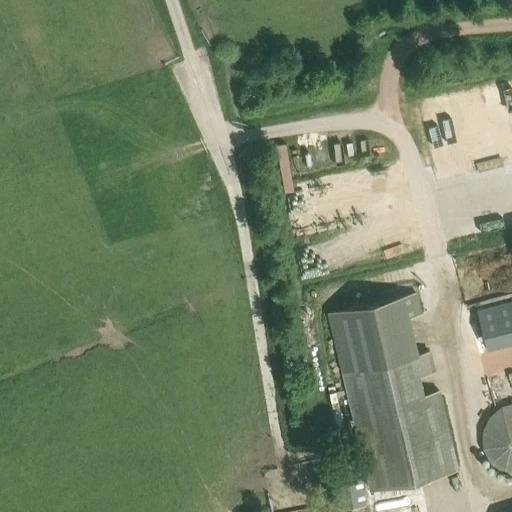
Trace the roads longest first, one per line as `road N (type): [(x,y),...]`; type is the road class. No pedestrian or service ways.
road 1 (track): [(170,0),(220,147),(347,121),(382,123),(405,135),(461,381),(479,511)]
road 2 (track): [(511,28),(398,50),(382,123)]
